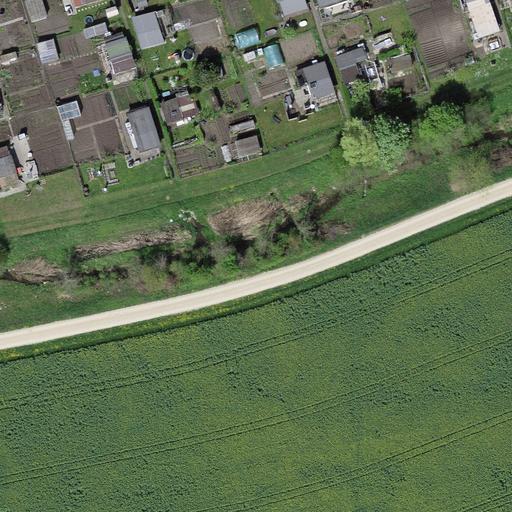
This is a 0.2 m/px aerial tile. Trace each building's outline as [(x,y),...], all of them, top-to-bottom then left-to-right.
[(48,18),(41,0),(31,0),(24,3),(32,24),(48,18)] [(147,6),(145,0),(135,0),(138,9),(147,6)] [(308,10),(304,0),(276,0),(278,5),(280,4),(284,18),(308,10)] [(315,0),(323,23),(332,20),(328,10),(347,4),(346,2),(351,1),(351,0),(315,0)] [(478,40),(500,33),(490,3),(477,8),(475,4),(469,6),(470,10),(468,11),(478,40)] [(132,19),(141,51),(164,44),(154,13),(132,19)] [(107,33),(104,24),(84,30),(87,39),(107,33)] [(240,48),(260,42),(255,28),(236,34),(240,48)] [(136,69),(126,38),(124,38),(123,33),(104,39),(106,44),(104,45),(114,76),(136,69)] [(36,45),(41,66),(58,61),(55,50),(57,49),(55,41),(53,42),(52,41),(36,45)] [(277,45),(263,49),(269,69),(284,64),(277,45)] [(334,58),(344,85),(362,79),(357,64),(368,60),(363,47),(343,54),(342,51),(336,53),(338,56),(334,58)] [(391,74),(413,68),(410,56),(407,56),(406,51),(399,52),(400,56),(390,58),(391,60),(388,61),(391,74)] [(18,60),(16,52),(0,57),(2,65),(18,60)] [(256,59),(254,52),(243,55),(245,63),(256,59)] [(335,94),(325,62),(319,64),(318,60),(312,62),(314,66),(295,72),(300,89),(303,88),(303,90),(309,88),(313,102),(335,94)] [(224,80),(221,67),(209,70),(212,83),(224,80)] [(385,87),(380,68),(372,70),(376,89),(385,87)] [(177,99),(160,105),(167,126),(176,123),(177,127),(188,123),(187,119),(200,115),(192,94),(189,95),(187,91),(176,95),(177,99)] [(81,117),(76,102),(57,108),(68,141),(74,139),(68,121),(81,117)] [(160,148),(148,106),(127,112),(130,122),(126,123),(133,149),(137,148),(139,154),(142,153),(143,157),(153,154),(152,150),(160,148)] [(298,125),(298,109),(282,109),(283,125),(298,125)] [(55,116),(53,110),(33,115),(35,122),(55,116)] [(233,134),(255,128),(253,121),(231,127),(233,134)] [(261,153),(257,137),(235,143),(239,159),(261,153)] [(18,174),(11,156),(10,156),(6,146),(0,148),(0,184),(3,192),(20,186),(16,174),(18,174)]
